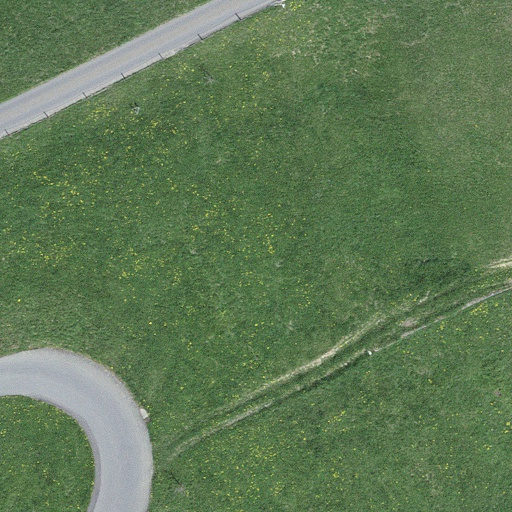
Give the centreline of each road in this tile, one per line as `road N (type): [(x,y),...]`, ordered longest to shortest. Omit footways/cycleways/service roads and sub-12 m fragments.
road 1 (track): [(125,464),(511,278)]
road 2 (unclassified): [(0,120),(246,0)]
road 3 (unclassified): [(121,511),(126,438),(103,397),(57,370),(0,373)]
